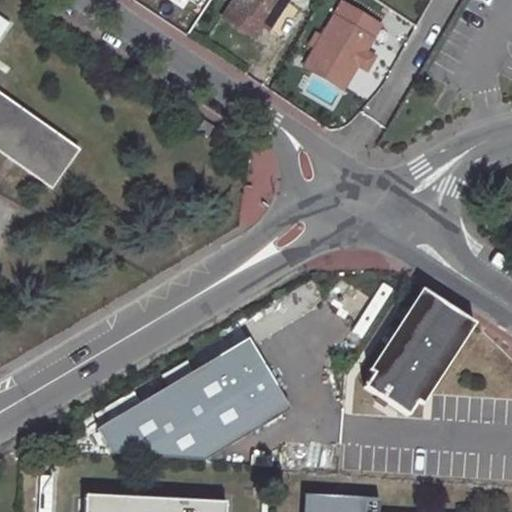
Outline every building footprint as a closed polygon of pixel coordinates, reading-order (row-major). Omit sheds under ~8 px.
[(290,0),(238,0),(225,20),(256,40),(264,28),(270,32),(272,30),(289,3),(290,0)] [(379,22),(343,1),(306,64),(341,85),(379,22)] [(272,30),(283,38),(301,10),(289,3),(272,30)] [(0,36),(10,22),(0,15),(0,36)] [(0,93),(0,151),(52,187),(79,149),(0,93)] [(420,291),(366,373),(371,376),(362,390),(405,418),(415,404),(420,408),(474,326),(420,291)] [(106,453),(203,463),(287,413),(245,342),(94,432),(106,453)] [(375,511),(376,496),(302,492),(300,511),(375,511)] [(225,511),(226,502),(86,495),(84,511),(225,511)]
